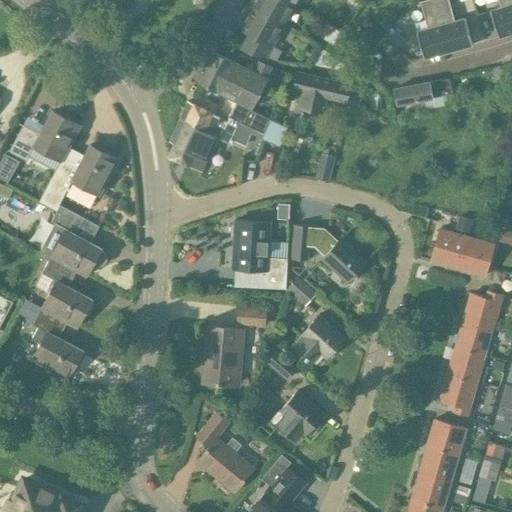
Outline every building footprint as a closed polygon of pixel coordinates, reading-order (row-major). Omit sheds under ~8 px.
[(250,5),(283,24),(294,4),(286,0),(250,0),(249,3),(251,4),(250,5)] [(416,31),(423,58),(448,51),(433,0),(423,0),(419,1),(427,28),(416,31)] [(433,0),(448,51),(473,45),(465,18),(454,21),(448,0),(433,0)] [(490,11),(498,37),(511,32),(511,0),(498,0),(500,7),(490,11)] [(282,49),(272,44),(283,24),(250,5),(246,14),(244,13),(237,25),(257,36),(250,49),(276,59),(282,49)] [(333,27),(324,38),(332,44),(341,33),(333,27)] [(391,41),(397,47),(404,39),(400,35),(391,27),(384,35),(391,41)] [(321,46),(309,63),(343,70),(343,63),(321,46)] [(252,107),(267,77),(216,53),(200,82),(252,107)] [(511,68),(510,62),(490,69),(494,81),(511,74),(511,68)] [(322,110),(326,95),(347,100),(347,98),(352,99),(353,95),(359,97),(362,85),(298,69),(294,87),(303,89),(299,105),(322,110)] [(397,103),(451,92),(448,77),(394,86),(397,103)] [(218,117),(219,117),(187,102),(180,117),(211,133),(215,125),(221,128),(225,120),(218,117)] [(229,117),(238,121),(248,125),(254,111),(235,103),(229,117)] [(34,146),(61,161),(80,125),(53,111),(41,134),(25,126),(11,152),(26,160),(34,146)] [(250,133),(260,138),(269,118),(254,111),(248,125),(238,121),(230,139),(232,140),(245,145),(250,133)] [(201,170),(217,138),(231,144),(232,140),(230,139),(238,121),(229,117),(227,121),(225,120),(221,128),(215,125),(211,133),(180,117),(169,140),(175,143),(170,155),(201,170)] [(287,126),(271,118),(269,118),(261,136),(279,144),(287,126)] [(76,169),(61,161),(39,202),(56,211),(60,204),(60,205),(73,181),(99,195),(117,159),(89,144),(76,169)] [(3,152),(0,157),(0,176),(8,180),(18,159),(3,152)] [(314,174),(327,178),(332,157),(320,154),(314,174)] [(0,194),(9,199),(14,190),(0,182),(0,194)] [(104,252),(100,249),(101,248),(77,235),(86,218),(60,205),(60,204),(56,211),(51,221),(54,223),(40,250),(51,256),(50,257),(76,271),(85,276),(93,262),(96,264),(100,264),(104,262),(106,259),(105,254),(104,252)] [(256,288),(285,289),(286,258),(266,257),(268,222),(234,220),(234,223),(231,225),(230,235),(233,237),(232,268),(257,269),(256,288)] [(295,225),(293,258),(293,259),(307,260),(308,246),(309,226),(295,225)] [(458,266),(467,234),(440,226),(431,258),(458,266)] [(467,234),(458,266),(484,274),(494,242),(467,234)] [(355,271),(366,260),(340,236),(321,257),(347,280),(348,279),(350,282),(358,273),(355,271)] [(56,281),(41,308),(67,322),(76,327),(90,300),(67,287),(76,271),(50,257),(41,272),(56,281)] [(286,287),(305,305),(316,292),(299,276),(300,275),(289,266),(286,287)] [(463,318),(492,327),(502,293),(488,289),(486,296),(471,291),(463,318)] [(0,323),(13,300),(0,293),(0,323)] [(67,322),(41,308),(24,299),(20,307),(37,316),(33,324),(39,327),(32,339),(41,343),(33,359),(67,377),(82,350),(59,338),(67,322)] [(236,324),(265,326),(266,307),(237,305),(236,324)] [(310,362),(320,351),(325,356),(344,335),(319,312),(290,344),(310,362)] [(456,345),(485,353),(492,327),(463,318),(456,345)] [(239,369),(243,327),(213,324),(209,360),(205,360),(203,380),(217,382),(217,383),(221,383),(221,382),(234,384),(236,369),(239,369)] [(448,371),(477,379),(485,353),(456,345),(448,371)] [(265,360),(287,379),(297,367),(276,348),(265,360)] [(477,379),(448,371),(440,398),(455,402),(452,410),(467,414),(477,379)] [(511,385),(506,383),(496,417),(511,422),(511,421),(511,385)] [(315,420),(323,411),(297,389),(278,410),(283,414),(276,422),(295,439),(302,430),(304,432),(306,430),(309,433),(318,423),(315,420)] [(196,436),(207,445),(196,459),(233,490),(253,466),(236,452),(242,444),(233,437),(227,444),(218,437),(230,422),(216,410),(196,436)] [(426,444),(457,453),(465,426),(434,417),(426,444)] [(493,428),(509,433),(511,422),(496,417),(493,428)] [(419,470),(450,480),(457,453),(426,444),(419,470)] [(478,476),(495,481),(500,466),(483,461),(478,476)] [(290,511),(296,505),(290,500),(306,481),(286,465),(271,484),(270,483),(252,505),(259,511),(290,511)] [(411,496),(442,506),(450,480),(419,470),(411,496)] [(7,511),(76,511),(80,504),(58,495),(22,479),(13,501),(7,499),(3,509),(8,511),(7,511)] [(439,511),(442,506),(411,496),(406,511),(439,511)]
